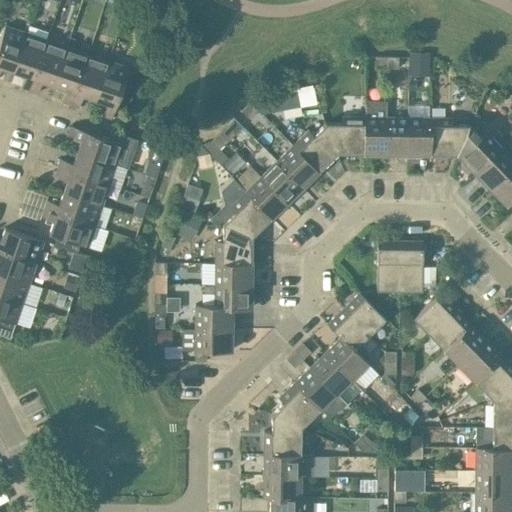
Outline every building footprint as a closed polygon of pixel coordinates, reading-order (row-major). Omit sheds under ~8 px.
[(0,67),(1,66),(13,70),(25,32),(4,25),(0,37),(0,67)] [(46,39),(25,32),(13,70),(25,74),(20,87),(29,89),(46,39)] [(69,37),(66,46),(54,84),(65,88),(61,101),(70,103),(87,53),(71,47),(74,38),(69,37)] [(66,46),(46,39),(29,89),(37,92),(42,80),(54,84),(66,46)] [(107,59),(87,53),(70,103),(78,106),(83,94),(95,98),(107,59)] [(386,57),(375,57),(375,68),(386,68),(386,57)] [(398,57),(386,57),(386,68),(398,68),(398,57)] [(430,57),(419,57),(418,68),(430,68),(430,57)] [(128,67),(107,59),(95,98),(106,102),(102,115),(111,118),(128,67)] [(300,106),(297,91),(281,94),(283,109),(300,106)] [(364,153),(385,153),(386,117),(386,100),(364,100),(364,116),(364,153)] [(258,110),(250,102),(241,110),(249,118),(258,110)] [(469,124),(474,127),(480,115),(475,113),(469,124)] [(364,153),(364,116),(342,116),(341,123),(325,123),(336,153),(364,153)] [(407,154),(408,117),(386,117),(385,153),(407,154)] [(407,154),(429,154),(429,117),(408,117),(407,154)] [(429,117),(429,154),(457,154),(469,124),(452,124),(452,117),(429,117)] [(318,171),(336,153),(325,123),(313,134),(308,129),(292,145),(318,171)] [(480,136),(469,124),(457,154),(475,173),(501,148),(485,131),(480,136)] [(77,151),(115,163),(125,135),(116,132),(113,140),(71,125),(68,134),(81,139),(77,151)] [(227,125),(219,133),(227,141),(235,133),(227,125)] [(219,149),(227,141),(219,133),(211,140),(200,144),(220,164),(227,157),(219,149)] [(209,153),(200,144),(197,155),(209,153)] [(318,171),(292,145),(276,160),(302,186),(318,171)] [(475,173),(490,189),(511,167),(511,158),(501,148),(475,173)] [(57,167),(108,184),(115,163),(77,151),(72,163),(60,158),(57,167)] [(287,201),(302,186),(276,160),(261,175),(287,201)] [(271,217),(287,201),(261,175),(250,165),(235,180),(245,190),(271,217)] [(101,205),(108,184),(57,167),(54,175),(67,180),(63,192),(101,205)] [(511,167),(490,189),(506,205),(511,198),(511,167)] [(202,189),(187,183),(179,204),(194,211),(202,189)] [(234,211),(222,223),(252,235),(271,217),(245,190),(229,206),(234,211)] [(43,208),(94,225),(101,205),(63,192),(59,204),(46,199),(43,208)] [(136,200),(132,214),(142,217),(147,203),(136,200)] [(200,217),(181,207),(170,230),(189,239),(200,217)] [(87,246),(94,225),(43,208),(40,216),(53,221),(49,233),(56,236),(53,244),(77,251),(79,244),(87,246)] [(252,235),(222,223),(222,240),(215,240),(214,262),(251,263),(252,235)] [(0,239),(0,248),(35,261),(43,240),(4,227),(0,239)] [(166,233),(160,245),(169,249),(174,237),(166,233)] [(399,291),(399,240),(376,240),(376,291),(399,291)] [(399,240),(399,291),(421,291),(422,240),(399,240)] [(0,271),(28,281),(35,261),(0,248),(0,271)] [(67,267),(81,271),(86,256),(72,252),(67,267)] [(166,262),(154,262),(154,273),(166,273),(166,262)] [(214,262),(214,284),(251,284),(251,263),(214,262)] [(0,294),(22,302),(28,281),(0,271),(0,294)] [(166,283),(166,273),(154,273),(154,283),(166,283)] [(74,291),(79,277),(69,274),(65,288),(74,291)] [(166,291),(166,283),(154,283),(154,291),(166,291)] [(251,307),(251,284),(214,284),(203,284),(203,292),(214,292),(214,304),(214,306),(232,306),(232,307),(251,307)] [(343,307),(368,333),(385,318),(359,291),(343,307)] [(428,333),(455,308),(439,291),(413,317),(428,333)] [(154,293),(154,304),(166,304),(166,293),(154,293)] [(22,302),(0,294),(0,337),(10,341),(16,323),(14,323),(22,302)] [(154,304),(154,315),(166,315),(166,304),(154,304)] [(231,328),(232,307),(232,306),(214,306),(214,304),(195,304),(194,327),(231,328)] [(353,348),(354,348),(368,333),(343,307),(326,323),(340,337),(341,336),(353,348)] [(470,323),(455,308),(428,333),(443,349),(470,323)] [(443,349),(459,364),(485,339),(470,323),(443,349)] [(194,327),(194,360),(206,361),(206,350),(231,350),(231,328),(194,327)] [(172,343),(172,330),(156,330),(156,343),(172,343)] [(340,337),(325,351),(351,377),(367,361),(354,348),(353,348),(341,336),(340,337)] [(500,354),(485,339),(459,364),(473,380),(500,354)] [(302,343),(294,351),(302,359),(310,351),(302,343)] [(294,351),(286,358),(294,366),(302,359),(294,351)] [(351,377),(325,351),(310,366),(335,392),(351,377)] [(395,362),(395,351),(384,351),(383,362),(395,362)] [(413,351),(401,351),(401,362),(413,363),(413,351)] [(473,380),(492,399),(511,391),(511,376),(511,374),(511,366),(500,354),(473,380)] [(395,373),(395,362),(383,362),(383,373),(395,373)] [(401,362),(401,374),(413,374),(413,363),(401,362)] [(335,392),(310,366),(294,381),(320,407),(335,392)] [(300,427),(320,407),(294,381),(278,397),(283,402),(271,414),(300,427)] [(418,388),(409,396),(417,404),(426,396),(418,388)] [(511,391),(492,399),(492,427),(511,426),(511,391)] [(404,400),(396,392),(388,400),(396,408),(404,400)] [(417,404),(425,412),(433,404),(426,396),(417,404)] [(300,454),(300,427),(271,414),(270,431),(263,431),(263,453),(300,454)] [(476,426),(476,447),(492,447),(492,448),(511,448),(511,450),(511,449),(511,426),(492,427),(476,426)] [(357,435),(360,450),(373,448),(371,433),(357,435)] [(410,435),(410,446),(422,446),(422,435),(410,435)] [(421,457),(422,446),(410,446),(410,457),(421,457)] [(511,470),(511,450),(511,448),(492,448),(492,447),(475,447),(475,469),(511,470)] [(263,453),(263,475),(299,475),(312,476),(312,454),(300,454),(263,453)] [(376,467),(376,479),(387,479),(388,457),(376,457),(376,467)] [(393,490),(423,490),(424,470),(394,469),(393,479),(393,490)] [(475,469),(475,491),(511,492),(511,470),(475,469)] [(299,475),(263,475),(263,498),(270,498),(270,497),(299,497),(299,496),(299,475)] [(387,479),(376,479),(376,490),(387,490),(387,479)] [(393,490),(393,502),(405,502),(405,490),(393,490)] [(510,511),(511,492),(475,491),(474,511),(510,511)] [(270,498),(269,511),(306,511),(306,496),(299,496),(299,497),(270,497),(270,498)] [(375,511),(387,511),(387,498),(376,498),(375,511)]
